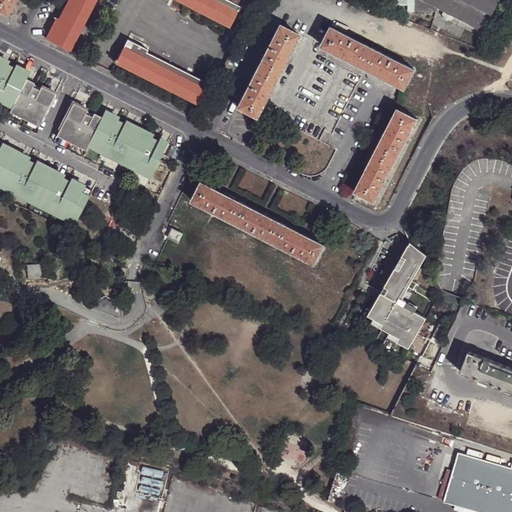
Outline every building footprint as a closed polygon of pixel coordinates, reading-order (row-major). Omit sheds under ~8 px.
[(12,0),(0,0),(0,10),(5,13),(12,0)] [(44,37),(68,50),(93,0),(65,0),(56,18),(54,17),(44,37)] [(216,0),(175,0),(230,28),(238,11),(216,0)] [(216,0),(238,11),(240,7),(241,5),(231,0),(216,0)] [(414,0),(414,11),(436,10),(481,33),(497,0),(414,0)] [(257,65),(276,75),(298,34),(278,24),(257,65)] [(362,68),(372,49),(331,27),(321,46),(362,68)] [(128,39),(124,46),(209,89),(211,85),(147,52),(148,49),(128,39)] [(209,89),(124,46),(116,63),(200,106),(209,89)] [(372,49),(362,68),(403,89),(413,70),(372,49)] [(0,90),(9,71),(11,67),(0,61),(0,90)] [(276,75),(257,65),(235,107),(255,117),(276,75)] [(9,71),(0,90),(0,103),(16,111),(29,83),(32,77),(18,70),(16,74),(9,71)] [(29,83),(16,111),(13,116),(42,130),(58,97),(44,90),(42,93),(36,90),(37,86),(29,83)] [(92,147),(105,119),(97,115),(96,119),(89,116),(91,112),(76,105),(60,139),(90,153),(92,147)] [(376,150),(395,159),(416,118),(400,110),(397,109),(376,150)] [(125,163),(140,129),(129,123),(127,127),(120,124),(122,120),(108,113),(105,119),(92,147),(125,163)] [(140,129),(125,163),(156,177),(172,144),(164,140),(162,143),(155,140),(157,136),(140,129)] [(0,187),(4,190),(19,156),(6,149),(4,153),(0,150),(0,187)] [(395,159),(376,150),(355,191),(374,200),(395,159)] [(39,206),(55,173),(41,166),(39,169),(32,166),(34,162),(19,156),(4,190),(39,206)] [(133,180),(145,186),(149,178),(136,172),(133,180)] [(55,173),(39,206),(74,223),(77,217),(84,221),(98,192),(76,182),(74,186),(67,183),(69,179),(55,173)] [(233,222),(243,203),(202,182),(192,201),(233,222)] [(274,242),(283,224),(243,203),(233,222),(274,242)] [(283,224),(274,242),(315,263),(324,245),(283,224)] [(173,229),(172,229),(168,238),(178,243),(183,234),(177,231),(173,229)] [(407,243),(367,318),(372,321),(382,326),(380,330),(389,335),(398,340),(396,344),(408,350),(425,319),(413,313),(404,308),(402,307),(405,303),(401,301),(405,292),(424,256),(407,243)] [(26,266),(27,281),(34,280),(34,277),(40,275),(40,265),(26,266)] [(404,308),(413,313),(416,308),(407,304),(404,308)] [(382,326),(372,321),(370,325),(380,330),(382,326)] [(398,340),(389,335),(386,339),(396,344),(398,340)] [(511,367),(503,364),(469,351),(462,372),(469,375),(473,376),(511,391),(511,367)] [(472,379),(511,395),(511,391),(473,376),(472,379)] [(511,511),(511,466),(458,449),(443,499),(454,503),(485,511),(511,511)] [(485,511),(454,503),(453,506),(470,511),(485,511)]
